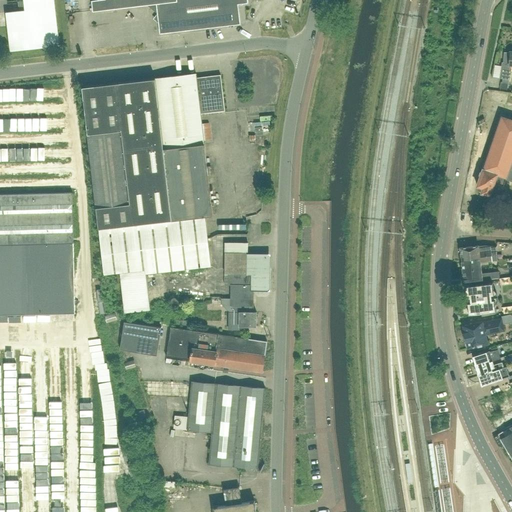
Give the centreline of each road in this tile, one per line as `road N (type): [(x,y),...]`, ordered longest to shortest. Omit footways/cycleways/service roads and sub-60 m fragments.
road 1 (unclassified): [(277,511),(286,153),(307,50)]
road 2 (unclassified): [(0,77),(242,46),(307,50)]
road 3 (tertiary): [(511,498),(466,411),(447,354),(438,300),(444,228)]
road 4 (tertiary): [(444,228),(484,12)]
road 5 (unknown): [(87,66),(91,21),(144,18),(156,57)]
